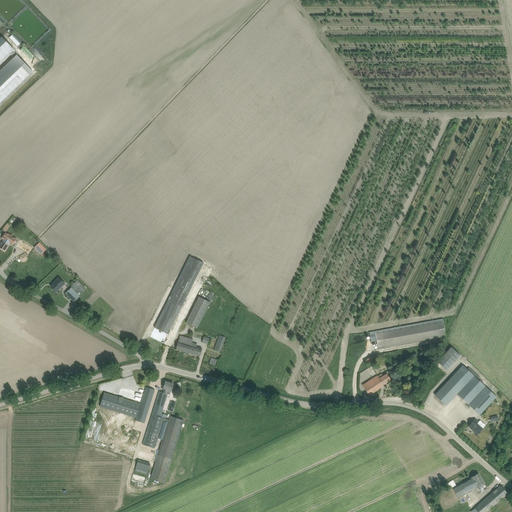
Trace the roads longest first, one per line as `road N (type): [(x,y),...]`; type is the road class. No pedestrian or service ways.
road 1 (unclassified): [(511,486),(408,404),(297,403),(144,364)]
road 2 (unclassified): [(144,364),(0,271)]
road 3 (unclassified): [(144,364),(0,405)]
